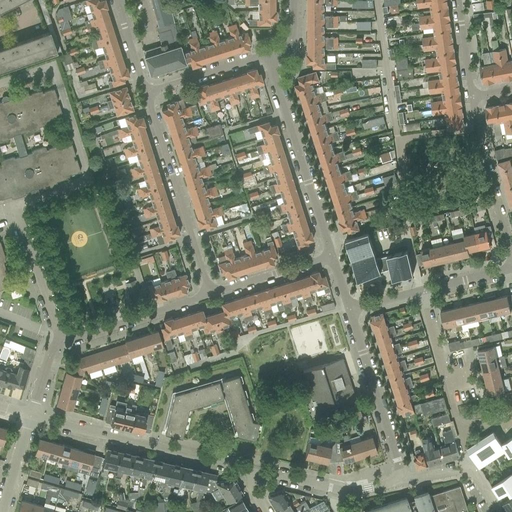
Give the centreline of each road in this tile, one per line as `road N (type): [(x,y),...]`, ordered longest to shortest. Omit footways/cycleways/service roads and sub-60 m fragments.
road 1 (residential): [(13,209),(87,183),(50,69),(0,85)]
road 2 (residential): [(253,470),(32,416)]
road 3 (residential): [(145,93),(209,296)]
road 4 (residential): [(331,256),(266,55)]
road 5 (residential): [(403,480),(348,309)]
road 6 (residential): [(511,261),(472,97)]
road 7 (residential): [(463,443),(422,290)]
road 8 (residential): [(59,344),(209,296)]
road 9 (residential): [(403,480),(344,493),(253,470)]
road 10 (residential): [(59,344),(13,209)]
road 11 (residential): [(209,296),(331,256)]
road 12 (residential): [(145,93),(266,55)]
